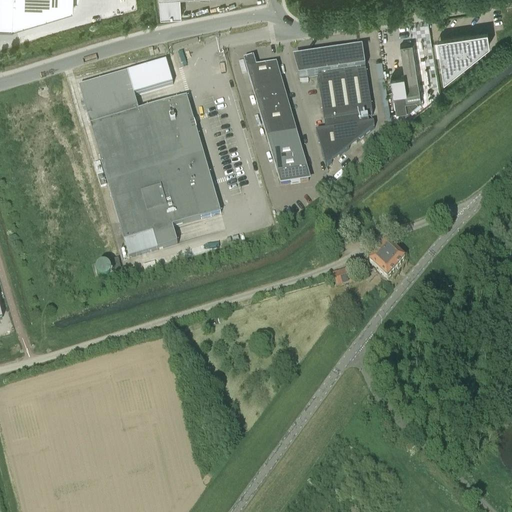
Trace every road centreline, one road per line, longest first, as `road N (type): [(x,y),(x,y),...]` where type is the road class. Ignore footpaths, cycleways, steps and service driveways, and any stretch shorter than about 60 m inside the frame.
road 1 (unclassified): [(28,363),(321,273),(437,217),(468,214)]
road 2 (unclassified): [(278,13),(0,80)]
road 3 (unclassified): [(278,13),(306,31),(503,0)]
road 4 (unclassified): [(487,511),(405,430),(349,353)]
road 5 (unclassified): [(236,511),(349,353)]
road 6 (unclassified): [(349,353),(468,214)]
